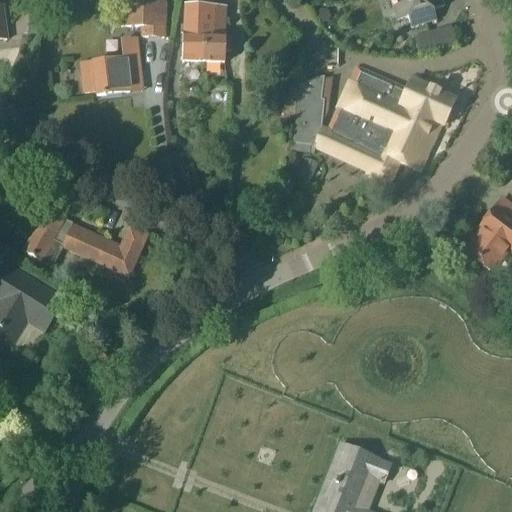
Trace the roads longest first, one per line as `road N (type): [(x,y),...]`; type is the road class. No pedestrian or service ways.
road 1 (residential): [(259,285),(393,224),(431,193),(508,101)]
road 2 (residential): [(0,176),(38,165),(232,257),(259,285)]
road 3 (residential): [(501,45),(413,68),(353,61),(315,48),(264,0)]
road 4 (residential): [(79,450),(154,351),(205,311),(259,285)]
